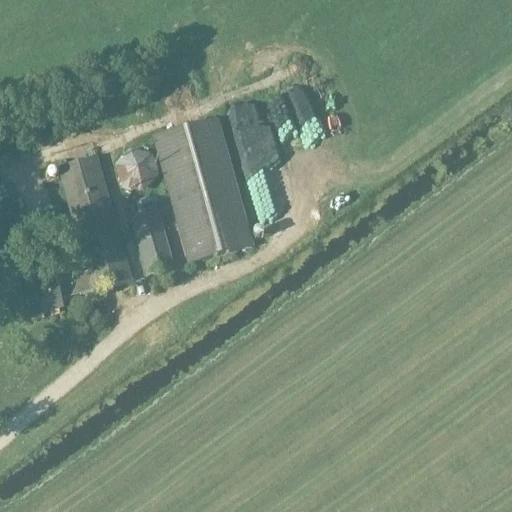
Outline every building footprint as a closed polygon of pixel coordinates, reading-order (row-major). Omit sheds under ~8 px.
[(154,140),(190,267),(250,251),(215,123),(154,140)] [(151,159),(130,153),(114,169),(121,190),(140,194),(157,178),(151,159)] [(53,281),(12,293),(20,322),(61,310),(59,302),(92,293),(92,295),(131,284),(96,160),(57,171),(87,275),(54,285),(53,281)] [(0,184),(0,215),(11,213),(4,183),(0,184)] [(252,224),(265,237),(284,217),(261,195),(248,208),(258,218),(252,224)] [(172,271),(156,215),(129,222),(145,279),(172,271)]
